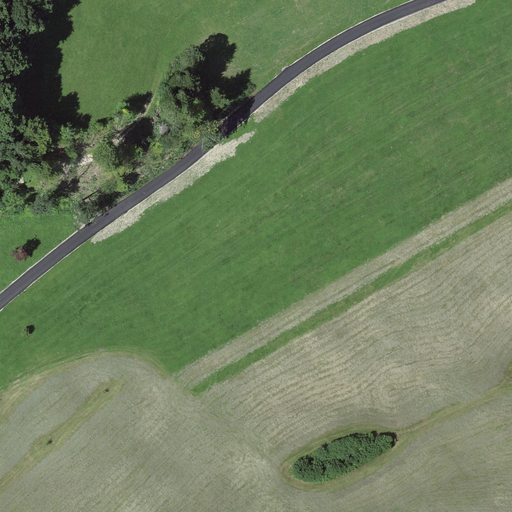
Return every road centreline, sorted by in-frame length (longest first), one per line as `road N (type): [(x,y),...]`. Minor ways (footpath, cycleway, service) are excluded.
road 1 (unclassified): [(0,306),(255,100),(355,33),(440,0)]
road 2 (track): [(0,393),(72,357),(134,349),(288,482)]
